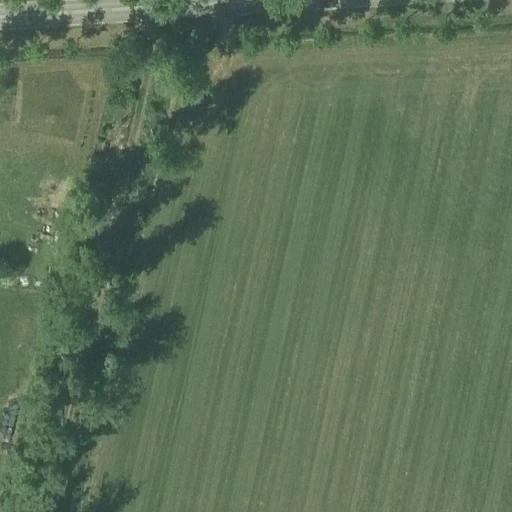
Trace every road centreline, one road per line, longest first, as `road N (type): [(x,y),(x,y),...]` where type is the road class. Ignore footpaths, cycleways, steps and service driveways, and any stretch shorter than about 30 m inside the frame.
road 1 (track): [(33,511),(138,10)]
road 2 (secondary): [(0,18),(308,0)]
